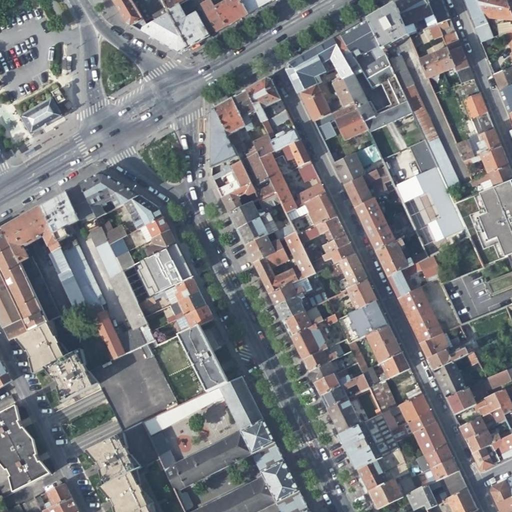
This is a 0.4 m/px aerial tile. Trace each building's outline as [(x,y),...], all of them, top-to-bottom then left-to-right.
[(126,25),(142,34),(142,31),(146,29),(129,0),(111,0),(116,8),(126,25)] [(142,31),(142,34),(180,55),(185,52),(188,50),(167,13),(159,0),(129,0),(146,29),(142,31)] [(188,0),(159,0),(167,13),(179,6),(189,0),(188,0)] [(198,0),(218,33),(223,30),(227,28),(215,7),(210,0),(198,0)] [(226,1),(215,7),(227,28),(236,22),(249,15),(239,0),(229,0),(231,2),(227,4),(226,1)] [(239,0),(249,15),(265,6),(274,0),(239,0)] [(433,42),(441,38),(437,27),(425,0),(408,0),(395,8),(408,38),(409,39),(416,36),(412,26),(418,24),(422,32),(428,29),(433,42)] [(425,0),(437,27),(449,21),(446,14),(440,0),(425,0)] [(485,18),(477,0),(462,0),(466,7),(471,20),(475,30),(487,25),(485,18)] [(500,34),(504,33),(511,29),(511,15),(506,0),(477,0),(485,18),(495,19),(500,34)] [(187,20),(179,6),(167,13),(188,50),(205,40),(211,37),(197,14),(187,20)] [(404,41),(408,38),(395,8),(390,10),(379,17),(366,24),(382,53),(404,41)] [(441,38),(442,40),(455,35),(449,21),(437,27),(441,38)] [(371,90),(379,86),(377,82),(384,78),(387,82),(394,78),(388,63),(383,55),(382,53),(366,24),(358,29),(346,35),(341,39),(353,60),(362,74),(371,90)] [(477,37),(480,43),(492,38),(487,25),(475,30),(477,37)] [(455,35),(442,40),(445,47),(458,41),(455,35)] [(362,74),(353,60),(341,39),(336,41),(333,43),(352,75),(354,78),(358,76),(362,74)] [(461,49),(458,41),(445,47),(447,51),(448,54),(454,69),(456,73),(456,74),(461,85),(474,80),(465,59),(461,49)] [(332,60),(342,78),(344,79),(352,75),(333,43),(318,51),(297,64),(288,68),(287,73),(293,86),(298,96),(317,87),(313,80),(331,70),(332,67),(329,62),(332,60)] [(413,48),(417,59),(422,57),(420,52),(419,53),(416,46),(413,48)] [(427,81),(454,69),(448,54),(447,51),(419,63),(427,81)] [(388,63),(394,78),(401,92),(413,87),(400,58),(388,63)] [(496,83),(499,92),(511,86),(511,72),(510,69),(493,76),(496,83)] [(457,87),(461,85),(456,74),(456,73),(451,75),(457,87)] [(354,78),(352,75),(344,79),(343,79),(354,103),(367,132),(369,135),(385,128),(379,116),(374,119),(354,78)] [(340,101),(343,109),(354,103),(343,79),(344,79),(342,78),(339,79),(338,77),(332,79),(333,82),(332,82),(334,85),(333,85),(340,101)] [(387,82),(380,86),(391,110),(406,103),(403,98),(401,92),(394,78),(387,82)] [(281,106),(280,103),(274,90),(270,83),(265,81),(255,87),(246,92),(256,114),(262,126),(267,123),(270,122),(286,115),(281,106)] [(429,85),(434,96),(437,94),(439,94),(434,83),(429,85)] [(511,86),(499,92),(504,103),(509,115),(511,113),(511,86)] [(317,87),(298,96),(301,103),(307,116),(312,125),(330,115),(327,108),(317,87)] [(445,152),(413,87),(401,92),(403,98),(406,103),(410,113),(411,115),(421,133),(424,138),(425,140),(433,157),(445,152)] [(59,89),(53,93),(55,97),(59,103),(65,100),(59,89)] [(246,118),(256,114),(246,92),(241,95),(241,94),(237,96),(231,100),(244,129),(246,134),(252,131),(246,118)] [(471,120),(479,138),(494,131),(487,113),(486,112),(480,95),(463,102),(471,120)] [(49,125),(63,117),(52,99),(22,117),(32,135),(49,125)] [(233,134),(244,129),(231,100),(223,104),(214,109),(214,110),(224,132),(228,139),(235,155),(240,152),(236,146),(238,145),(233,134)] [(340,101),(327,108),(330,115),(343,109),(340,101)] [(343,143),(367,132),(354,103),(343,109),(330,115),(312,125),(317,135),(321,144),(335,137),(328,121),(333,119),(343,143)] [(411,115),(406,103),(391,110),(387,112),(393,124),(411,115)] [(224,160),(226,165),(227,164),(228,166),(238,161),(235,155),(228,139),(224,132),(214,110),(211,112),(210,127),(210,148),(210,169),(224,160)] [(383,114),(379,116),(385,128),(388,126),(393,124),(387,112),(383,114)] [(274,130),(289,122),(286,115),(270,122),(274,130)] [(269,126),(267,123),(262,126),(268,139),(269,141),(273,139),(267,127),(269,126)] [(457,147),(463,163),(470,160),(474,159),(477,158),(480,156),(501,148),(497,137),(494,131),(479,138),(478,138),(480,144),(477,145),(480,152),(473,155),(468,142),(457,147)] [(283,139),(271,144),(275,154),(281,152),(299,143),(295,133),(283,139)] [(268,139),(252,146),(259,162),(275,154),(271,144),(270,143),(269,141),(268,139)] [(410,148),(422,174),(437,167),(425,140),(410,148)] [(243,161),(256,188),(269,181),(259,162),(252,146),(250,141),(243,143),(247,152),(245,154),(247,159),(243,161)] [(300,169),(309,164),(305,155),(299,143),(281,152),(283,156),(288,167),(291,173),(300,169)] [(372,164),(376,173),(384,169),(374,147),(332,166),(337,177),(343,189),(363,179),(359,170),(356,164),(369,158),(372,164)] [(480,156),(488,176),(509,168),(504,155),(501,148),(480,156)] [(272,162),(283,156),(281,152),(275,154),(259,162),(269,181),(275,196),(279,204),(285,216),(294,211),(295,211),(291,202),(272,162)] [(462,186),(445,152),(433,157),(437,167),(449,193),(462,186)] [(359,170),(372,164),(369,158),(356,164),(359,170)] [(230,184),(216,191),(221,200),(250,186),(238,161),(228,166),(227,164),(226,165),(219,169),(221,172),(210,179),(211,182),(230,172),(234,180),(237,187),(233,189),(230,184)] [(299,173),(304,185),(317,179),(314,174),(309,164),(300,169),(302,172),(299,173)] [(414,178),(395,187),(397,190),(400,197),(413,225),(416,231),(424,248),(467,229),(449,193),(437,167),(422,174),(414,178)] [(215,171),(210,174),(210,179),(221,172),(219,169),(219,168),(215,171)] [(490,181),(493,189),(511,181),(511,175),(509,168),(488,176),(471,183),(469,184),(471,189),(490,181)] [(370,185),(388,178),(384,169),(376,173),(363,179),(343,189),(348,200),(354,211),(377,198),(370,185)] [(124,203),(139,196),(118,182),(105,174),(99,174),(96,176),(86,182),(80,185),(97,217),(105,213),(102,208),(107,205),(105,200),(109,197),(115,208),(124,203)] [(320,187),(317,179),(304,185),(308,193),(320,187)] [(256,188),(252,190),(254,194),(257,202),(258,204),(275,196),(269,181),(256,188)] [(477,219),(487,243),(499,239),(506,258),(509,257),(511,266),(511,273),(487,283),(489,289),(493,297),(511,289),(511,181),(493,189),(474,197),(482,217),(477,219)] [(80,220),(85,232),(101,224),(100,223),(97,217),(80,185),(74,188),(67,193),(80,220)] [(247,197),(249,197),(254,194),(252,190),(250,186),(221,200),(224,208),(228,216),(242,209),(239,202),(241,201),(239,197),(244,195),(247,197)] [(295,200),(291,202),(295,211),(325,197),(320,187),(308,193),(296,199),(295,200)] [(387,199),(389,201),(400,197),(397,190),(384,194),(387,199)] [(68,227),(80,220),(67,193),(54,200),(41,208),(56,234),(62,248),(88,303),(91,309),(114,359),(139,347),(146,343),(153,340),(139,308),(137,303),(122,271),(116,258),(110,244),(101,224),(85,232),(88,237),(91,235),(129,319),(135,328),(117,337),(102,305),(106,303),(80,248),(68,227)] [(384,194),(377,198),(379,203),(387,199),(384,194)] [(137,230),(140,229),(163,218),(158,209),(146,201),(139,196),(124,203),(137,230)] [(268,210),(279,204),(275,196),(258,204),(259,205),(263,215),(264,217),(236,232),(240,239),(244,248),(265,237),(267,236),(262,227),(271,222),(268,216),(271,214),(268,210)] [(105,213),(115,208),(109,197),(105,200),(107,205),(102,208),(105,213)] [(314,227),(304,231),(306,234),(336,220),(330,206),(325,197),(295,211),(294,211),(300,222),(309,217),(314,227)] [(379,203),(377,198),(354,211),(358,220),(366,237),(376,252),(398,242),(379,203)] [(252,208),(259,205),(258,204),(257,202),(253,204),(242,209),(228,216),(232,224),(236,232),(264,217),(263,215),(260,216),(256,216),(252,208)] [(32,213),(22,219),(34,242),(42,237),(41,236),(44,234),(46,234),(45,238),(52,253),(62,248),(56,234),(41,208),(32,213)] [(304,231),(300,222),(294,211),(285,216),(294,236),(295,239),(306,234),(304,231)] [(153,237),(154,239),(169,231),(166,224),(163,218),(140,229),(146,241),(153,237)] [(34,242),(22,219),(12,224),(3,230),(17,252),(20,259),(25,270),(33,266),(25,249),(22,249),(22,246),(25,245),(26,247),(34,242)] [(107,219),(100,223),(101,224),(110,244),(120,238),(125,236),(120,226),(112,230),(107,219)] [(322,249),(326,258),(349,247),(342,232),(336,220),(306,234),(295,239),(300,248),(324,236),(329,246),(322,249)] [(267,236),(273,234),(276,232),(271,222),(262,227),(267,236)] [(410,234),(416,231),(413,225),(407,228),(410,234)] [(0,268),(20,259),(17,252),(3,230),(0,231),(0,268)] [(172,237),(169,231),(154,239),(157,246),(147,251),(150,257),(176,244),(172,237)] [(276,232),(273,234),(275,238),(278,244),(284,240),(282,235),(278,237),(276,232)] [(287,262),(282,251),(253,265),(261,281),(269,297),(291,287),(299,283),(313,277),(308,266),(302,253),(300,248),(295,239),(294,236),(285,240),(301,273),(294,276),(292,271),(275,279),(270,270),(287,262)] [(272,251),(265,237),(244,248),(248,255),(253,265),(282,251),(278,244),(275,238),(272,240),(276,249),(272,251)] [(128,253),(120,238),(110,244),(116,258),(128,253)] [(403,240),(398,242),(376,252),(383,264),(389,278),(403,271),(415,265),(412,259),(408,261),(402,249),(406,246),(403,240)] [(193,278),(176,244),(150,257),(134,265),(122,271),(137,303),(152,296),(158,294),(193,278)] [(331,262),(334,267),(354,257),(351,251),(349,247),(326,258),(324,259),(321,260),(323,262),(321,264),(322,266),(331,262)] [(75,309),(88,303),(62,248),(52,253),(50,254),(75,309)] [(308,251),(302,253),(308,266),(316,262),(321,260),(319,255),(311,259),(308,251)] [(134,265),(128,253),(116,258),(122,271),(134,265)] [(425,253),(412,259),(415,265),(428,259),(425,253)] [(338,292),(340,296),(344,294),(347,293),(367,284),(360,268),(354,257),(334,267),(328,270),(329,273),(340,269),(348,287),(338,292)] [(420,265),(427,280),(442,273),(435,258),(420,265)] [(28,331),(48,321),(25,270),(20,259),(0,268),(0,270),(22,318),(28,331)] [(321,273),(316,262),(308,266),(313,277),(321,273)] [(36,264),(33,266),(25,270),(48,321),(60,316),(36,264)] [(0,270),(0,324),(2,328),(22,318),(0,270)] [(412,292),(403,271),(389,278),(393,288),(399,300),(412,292)] [(168,297),(171,304),(178,301),(199,292),(196,286),(193,278),(158,294),(159,297),(164,295),(166,298),(168,297)] [(302,289),(299,283),(291,287),(294,293),(302,289)] [(347,293),(357,313),(377,304),(371,292),(367,284),(347,293)] [(305,296),(302,289),(294,293),(291,287),(269,297),(271,302),(275,310),(302,297),(305,296)] [(422,288),(412,292),(399,300),(405,313),(411,327),(414,333),(417,340),(419,345),(430,340),(445,334),(453,330),(459,327),(456,320),(442,327),(422,288)] [(174,314),(174,315),(176,319),(184,315),(186,315),(206,305),(202,297),(199,292),(178,301),(182,311),(174,314)] [(348,302),(344,294),(340,296),(330,301),(334,309),(348,302)] [(308,303),(311,310),(327,302),(324,295),(308,303)] [(154,301),(152,296),(137,303),(139,308),(154,301)] [(303,300),(302,297),(275,310),(279,318),(282,323),(303,314),(299,306),(301,305),(300,302),(303,300)] [(170,305),(174,314),(182,311),(178,301),(171,304),(170,305)] [(366,339),(388,328),(382,315),(377,304),(357,313),(350,317),(342,321),(337,323),(340,329),(349,347),(354,345),(366,339)] [(156,345),(178,335),(182,333),(192,328),(199,326),(200,325),(213,319),(209,312),(206,305),(186,315),(191,324),(154,340),(156,345)] [(333,314),(334,318),(337,323),(342,321),(337,312),(333,314)] [(304,313),(303,314),(282,323),(286,331),(290,338),(322,323),(321,319),(310,324),(304,313)] [(168,323),(176,319),(174,315),(166,318),(168,323)] [(328,324),(329,327),(337,323),(334,318),(322,323),(290,338),(295,349),(301,362),(321,352),(327,350),(329,349),(327,345),(324,345),(323,345),(318,348),(311,335),(317,332),(323,330),(322,327),(328,324)] [(63,402),(100,383),(92,373),(90,371),(88,371),(85,365),(87,364),(83,349),(71,355),(62,342),(60,343),(56,336),(58,335),(55,321),(54,321),(17,339),(26,351),(28,350),(32,357),(30,358),(34,374),(46,368),(55,380),(57,379),(61,385),(59,386),(63,402)] [(332,332),(340,329),(337,323),(329,327),(332,332)] [(4,334),(8,341),(26,332),(22,325),(4,334)] [(213,355),(199,326),(192,328),(182,333),(178,335),(207,393),(227,384),(213,355)] [(379,366),(382,365),(402,355),(395,342),(388,328),(366,339),(379,366)] [(323,345),(317,332),(311,335),(318,348),(323,345)] [(449,341),(445,334),(430,340),(438,356),(444,352),(443,345),(449,341)] [(430,340),(419,345),(424,353),(428,361),(438,356),(430,340)] [(153,356),(146,343),(139,347),(141,350),(146,360),(153,356)] [(369,369),(354,345),(349,347),(351,352),(361,370),(363,372),(369,369)] [(447,352),(444,352),(438,356),(428,361),(430,366),(433,372),(452,363),(466,357),(472,354),(474,353),(471,347),(452,356),(448,355),(447,352)] [(330,357),(327,350),(321,352),(325,359),(330,357)] [(325,359),(321,352),(301,362),(304,367),(307,373),(329,363),(342,357),(340,352),(330,357),(325,359)] [(471,367),(477,364),(472,354),(466,357),(471,367)] [(406,363),(402,355),(382,365),(386,375),(379,378),(382,384),(390,380),(409,370),(406,363)] [(3,363),(0,357),(0,387),(12,381),(3,363)] [(333,372),(329,363),(307,373),(311,381),(313,385),(334,375),(349,368),(346,363),(339,366),(340,368),(333,372)] [(463,386),(452,363),(433,372),(439,385),(446,400),(466,391),(463,386)] [(373,367),(369,369),(363,372),(364,375),(371,389),(380,385),(382,384),(379,378),(373,367)] [(403,406),(423,396),(424,395),(417,382),(411,369),(409,370),(390,380),(403,406)] [(361,370),(350,377),(352,381),(354,379),(364,375),(363,372),(361,370)] [(511,370),(503,374),(497,377),(486,381),(481,383),(481,384),(485,393),(511,381),(511,370)] [(338,382),(334,375),(313,385),(316,391),(319,398),(352,381),(350,377),(338,382)] [(362,393),(371,389),(364,375),(354,379),(358,386),(362,393)] [(160,460),(174,492),(178,490),(251,455),(274,444),(275,443),(267,429),(242,377),(227,384),(207,393),(194,399),(199,408),(223,397),(240,431),(175,463),(160,432),(149,437),(160,460)] [(343,393),(358,386),(354,379),(352,381),(319,398),(322,403),(325,410),(346,400),(343,393)] [(391,410),(380,385),(371,389),(382,414),(391,410)] [(475,406),(468,390),(466,391),(446,400),(451,409),(454,416),(475,406)] [(511,410),(503,393),(494,397),(500,409),(504,417),(511,412),(511,410)] [(402,413),(408,424),(432,413),(427,403),(423,396),(403,406),(400,407),(391,410),(382,414),(391,431),(399,427),(395,417),(402,413)] [(479,411),(482,418),(489,415),(492,413),(500,409),(494,397),(485,401),(487,407),(479,411)] [(199,408),(194,399),(178,406),(142,422),(149,436),(160,430),(199,408)] [(347,400),(346,400),(325,410),(331,422),(339,436),(360,427),(347,400)] [(476,406),(479,411),(487,407),(485,401),(476,406)] [(12,492),(27,485),(49,475),(39,462),(37,463),(36,459),(34,456),(36,455),(32,439),(22,428),(20,429),(18,425),(16,422),(19,421),(15,406),(0,413),(0,465),(6,473),(8,477),(12,492)] [(498,426),(506,422),(504,417),(500,409),(492,413),(498,426)] [(408,424),(415,435),(437,424),(434,418),(432,413),(408,424)] [(382,414),(365,422),(384,458),(400,452),(396,443),(391,431),(382,414)] [(492,420),(489,415),(482,418),(474,422),(472,424),(459,430),(463,436),(465,442),(486,432),(482,424),(484,424),(492,420)] [(384,458),(365,422),(360,427),(339,436),(346,451),(356,472),(384,458)] [(404,424),(399,427),(391,431),(396,443),(400,441),(410,436),(404,424)] [(415,435),(425,456),(448,446),(441,435),(437,424),(415,435)] [(490,441),(486,432),(465,442),(469,449),(472,456),(491,447),(498,443),(500,442),(498,439),(498,437),(490,441)] [(155,511),(154,504),(155,503),(146,491),(143,492),(141,486),(142,485),(137,470),(142,467),(133,456),(131,456),(127,450),(129,449),(124,433),(88,451),(98,465),(100,463),(101,466),(103,470),(101,471),(105,486),(100,489),(110,501),(112,500),(114,503),(115,507),(114,508),(115,511),(155,511)] [(511,434),(511,433),(498,439),(500,442),(511,436),(511,434)] [(502,456),(505,461),(511,457),(511,436),(500,442),(498,443),(501,448),(505,446),(507,449),(508,453),(502,456)] [(410,461),(400,441),(396,443),(400,452),(405,462),(406,464),(410,461)] [(493,451),(501,448),(498,443),(491,447),(493,451)] [(415,478),(454,459),(450,452),(448,446),(425,456),(417,460),(420,467),(412,470),(415,478)] [(491,447),(472,456),(476,463),(479,470),(484,471),(499,463),(493,451),(491,447)] [(404,463),(405,462),(400,452),(384,458),(356,472),(362,484),(367,494),(387,484),(382,474),(391,470),(404,463)] [(427,477),(428,481),(430,485),(438,482),(460,472),(457,466),(454,459),(415,478),(416,481),(427,477)] [(257,511),(276,503),(298,492),(299,492),(289,474),(283,462),(260,472),(263,478),(191,511),(257,511)] [(404,463),(391,470),(395,479),(401,491),(414,484),(404,463)] [(447,501),(467,491),(462,480),(460,472),(438,482),(441,487),(444,493),(447,501)] [(395,479),(387,484),(367,494),(371,502),(376,511),(404,497),(401,491),(395,479)] [(511,479),(508,482),(504,484),(492,489),(491,494),(493,499),(497,506),(510,500),(511,498),(511,479)] [(415,487),(417,491),(430,485),(428,481),(415,487)] [(429,493),(441,487),(438,482),(430,485),(417,491),(406,497),(410,504),(413,511),(424,507),(426,511),(436,506),(432,499),(429,493)] [(41,511),(43,511),(72,499),(67,490),(64,485),(46,494),(51,503),(40,508),(41,511)] [(180,494),(178,490),(174,492),(183,511),(188,511),(188,509),(190,508),(191,505),(186,494),(183,493),(180,494)] [(475,511),(477,511),(471,500),(467,491),(447,501),(444,502),(446,506),(448,505),(451,511),(475,511)] [(438,496),(441,504),(444,502),(447,501),(444,493),(438,496)] [(438,496),(432,499),(436,506),(441,504),(438,496)] [(78,511),(76,508),(72,499),(43,511),(78,511)] [(22,505),(25,511),(39,511),(33,500),(22,505)] [(511,511),(511,503),(510,500),(497,506),(499,511),(511,511)]
